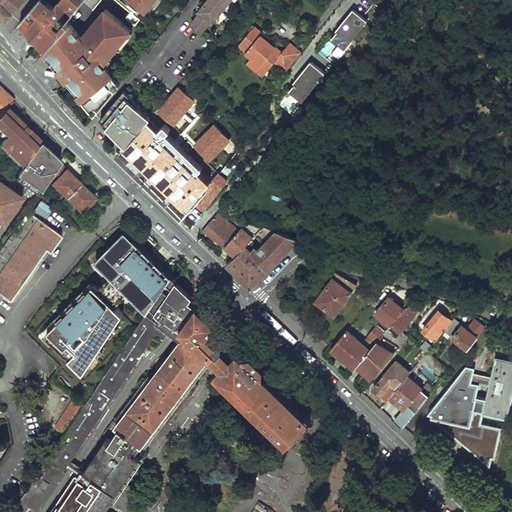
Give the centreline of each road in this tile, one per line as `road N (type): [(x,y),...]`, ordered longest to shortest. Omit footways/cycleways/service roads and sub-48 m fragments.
road 1 (secondary): [(0,61),(252,306)]
road 2 (secondary): [(252,306),(465,511)]
road 3 (residential): [(511,318),(321,253),(295,260),(252,306)]
